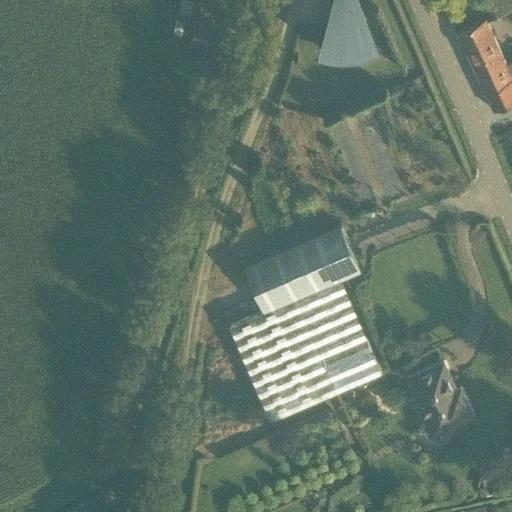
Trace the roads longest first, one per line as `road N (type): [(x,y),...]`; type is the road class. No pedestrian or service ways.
road 1 (track): [(173,511),(224,203),(292,0)]
road 2 (unclassified): [(511,227),(414,0)]
